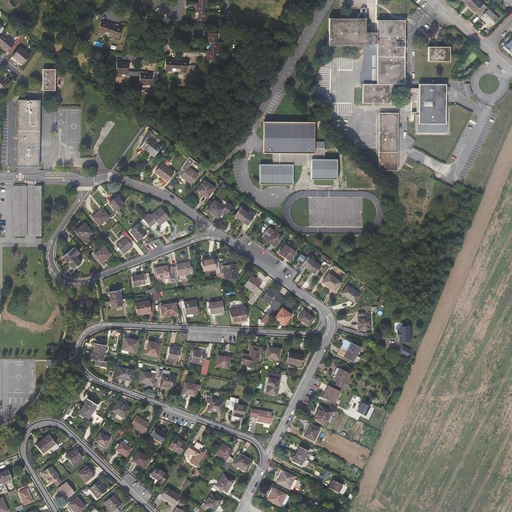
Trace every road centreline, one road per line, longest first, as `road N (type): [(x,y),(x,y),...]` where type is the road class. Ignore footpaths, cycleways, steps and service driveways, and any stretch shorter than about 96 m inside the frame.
road 1 (residential): [(264,462),(256,441),(91,378),(78,343),(105,324),(306,333),(319,327),(323,309)]
road 2 (residential): [(222,236),(197,237),(86,281),(62,279),(52,244),(84,194),(84,179)]
road 3 (residential): [(54,511),(21,452),(24,436),(44,422),(70,432),(152,511)]
road 4 (residential): [(264,462),(331,328),(323,309)]
road 5 (residential): [(260,146),(250,130),(325,0)]
road 6 (residential): [(222,236),(170,198),(118,178),(84,179)]
road 7 (residential): [(323,309),(222,236)]
